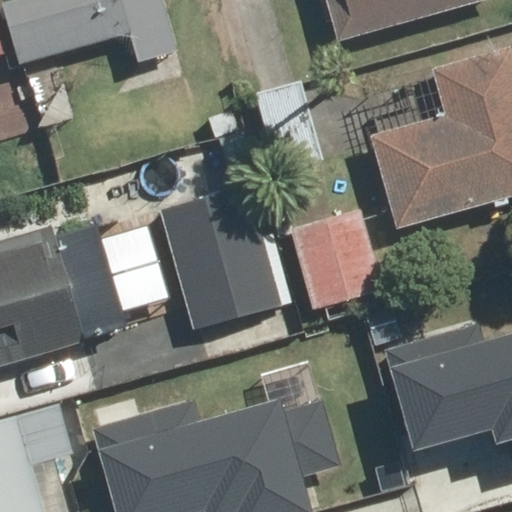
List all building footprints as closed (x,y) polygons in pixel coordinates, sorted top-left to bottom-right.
[(34,0),(0,10),(16,68),(126,37),(134,64),(177,52),(162,0),(34,0)] [(494,0),(323,0),(335,44),(495,1),(494,0)] [(445,116),(370,135),(394,230),(511,200),(511,65),(509,54),(434,73),(445,116)] [(265,314),(232,193),(159,213),(192,334),(265,314)] [(358,201),(286,224),(316,316),(387,293),(358,201)] [(41,225),(0,236),(0,367),(75,346),(41,225)] [(373,340),(401,443),(486,421),(493,445),(511,439),(511,326),(486,333),(481,311),(373,340)] [(0,511),(48,511),(36,468),(84,455),(66,390),(0,407),(0,511)] [(94,419),(118,511),(160,511),(207,500),(210,511),(300,511),(317,508),(306,467),(344,457),(328,397),(285,408),(281,392),(207,412),(201,391),(94,419)]
